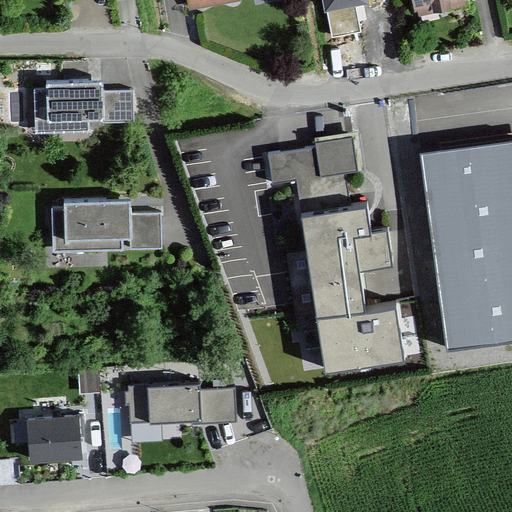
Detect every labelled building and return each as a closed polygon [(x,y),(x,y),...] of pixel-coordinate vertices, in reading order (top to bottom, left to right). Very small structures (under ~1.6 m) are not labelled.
[(434,0),(419,4),(420,9),(437,5),(437,2),(435,2),(434,0)] [(35,87),(36,123),(60,122),(60,130),(90,128),(90,121),(136,119),(134,87),(104,88),(103,77),(47,79),(47,86),(35,87)] [(354,131),(317,137),(317,141),(268,148),(273,178),(297,175),(324,362),(403,350),(396,302),(366,306),(360,262),(394,257),(389,222),(356,227),(348,168),(359,166),(354,131)] [(511,133),(421,145),(446,343),(511,334),(511,133)] [(53,204),(55,239),(79,239),(79,247),(165,244),(164,207),(108,208),(107,194),(65,196),(66,203),(53,204)] [(237,382),(202,384),(201,377),(129,381),(130,387),(126,387),(127,399),(131,399),(132,417),(193,414),(193,419),(239,416),(237,382)] [(85,411),(30,416),(33,454),(82,451),(80,431),(87,431),(85,411)]
